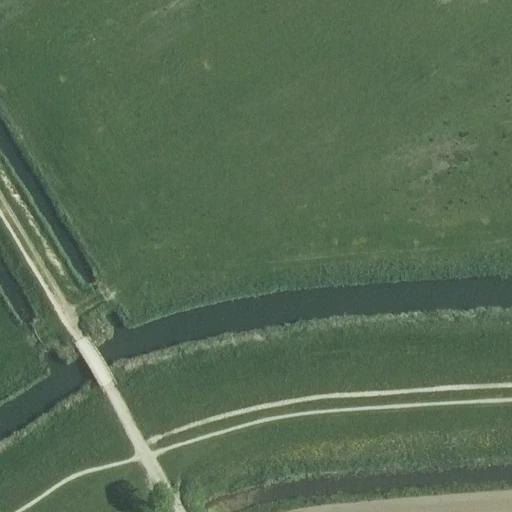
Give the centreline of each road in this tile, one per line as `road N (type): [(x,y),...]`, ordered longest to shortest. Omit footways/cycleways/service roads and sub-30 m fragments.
road 1 (unknown): [(511,387),(295,401),(188,429),(143,451)]
road 2 (track): [(178,511),(76,335)]
road 3 (unknown): [(0,195),(72,315),(76,335)]
